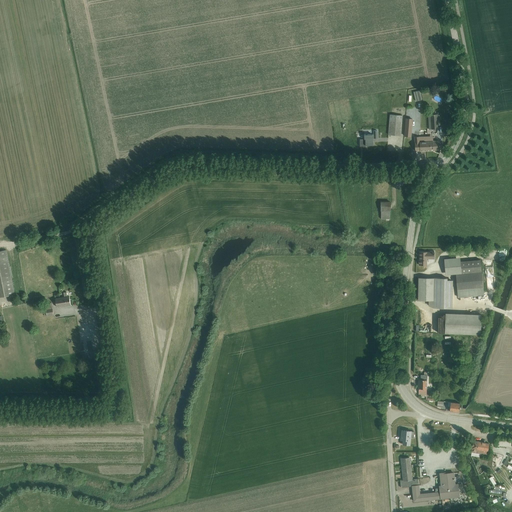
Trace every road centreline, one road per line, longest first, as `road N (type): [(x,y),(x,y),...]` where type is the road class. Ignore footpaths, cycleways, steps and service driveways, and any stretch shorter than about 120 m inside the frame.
road 1 (unclassified): [(0,410),(108,405),(115,398),(92,236),(107,211),(173,167),(441,166)]
road 2 (tertiary): [(395,376),(409,235),(441,166)]
road 3 (tertiary): [(441,166),(465,115),(447,0)]
